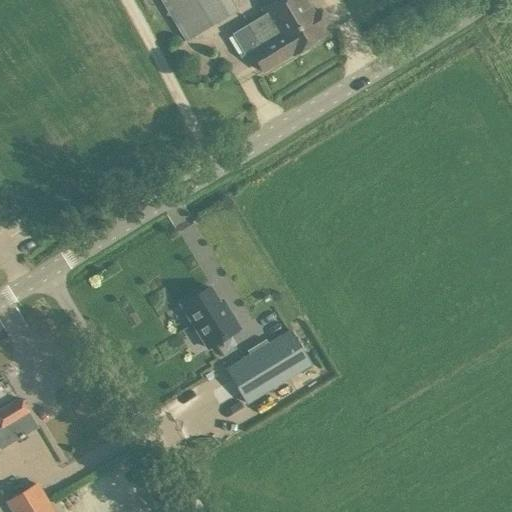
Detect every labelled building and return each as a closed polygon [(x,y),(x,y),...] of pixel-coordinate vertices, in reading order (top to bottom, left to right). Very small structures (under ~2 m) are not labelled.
[(235,10),(228,0),(161,0),(186,40),(235,10)] [(273,0),(260,8),(264,14),(269,10),(271,13),(275,10),(279,17),(278,18),(281,23),(280,23),(283,28),(286,26),(288,30),(284,33),(295,51),(326,32),(321,25),(328,21),(320,8),(314,13),(305,0),(273,0)] [(246,58),(252,54),(262,70),(290,53),(291,54),(295,51),(284,33),(288,30),(286,26),(283,28),(280,23),(281,23),(278,18),(279,17),(275,10),(271,13),(269,10),(264,14),(231,34),(246,58)] [(223,308),(210,287),(180,306),(207,349),(240,328),(226,306),(223,308)] [(309,362),(291,331),(226,370),(244,401),(309,362)] [(20,398),(1,410),(9,423),(28,411),(20,398)] [(13,511),(55,511),(38,482),(6,501),(13,511)]
